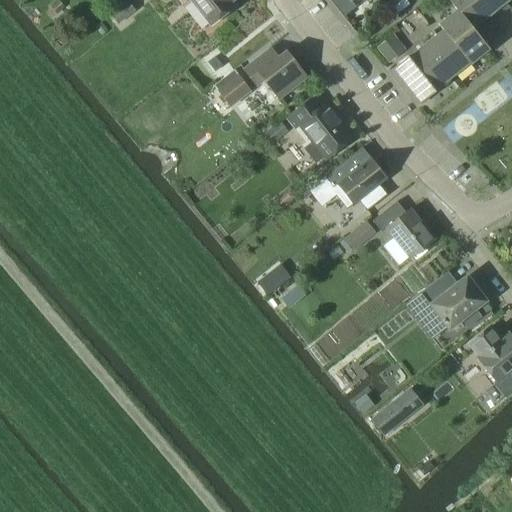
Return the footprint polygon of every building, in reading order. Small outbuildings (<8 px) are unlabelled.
[(118,25),(136,11),(126,0),(109,14),(118,25)] [(233,6),(229,1),(230,0),(193,0),(212,23),(233,6)] [(372,0),(329,0),(343,17),(356,7),(351,1),(352,0),(366,0),(369,3),(372,0)] [(388,71),(416,107),(469,63),(470,64),(490,49),(473,28),(509,0),(448,0),(457,9),(438,24),(443,30),(388,71)] [(286,51),(278,58),(270,47),(242,70),(257,88),(265,81),(279,98),(306,77),(286,51)] [(251,92),(234,70),(213,86),(230,108),(251,92)] [(315,165),(324,157),(326,159),(354,137),(326,102),(318,108),(310,98),(286,117),(295,128),(299,125),(312,142),(303,149),(315,165)] [(271,145),(288,132),(279,121),(262,134),(271,145)] [(251,145),(239,154),(244,160),(256,151),(251,145)] [(348,161),(310,190),(322,206),(338,194),(348,207),(363,196),(372,207),(388,195),(379,183),(386,177),(371,158),(355,171),(348,161)] [(410,209),(405,213),(396,202),(372,221),(382,233),(387,229),(410,258),(434,239),(410,209)] [(352,252),(375,233),(366,222),(343,240),(352,252)] [(324,241),(312,251),(317,257),(329,248),(324,241)] [(290,277),(280,264),(257,282),(267,295),(290,277)] [(466,278),(453,288),(443,275),(406,303),(416,317),(433,304),(450,326),(460,318),(467,327),(481,317),(474,307),(483,300),(466,278)] [(294,289),(281,299),(288,308),(301,298),(294,289)] [(490,326),(469,343),(480,356),(478,358),(497,382),(506,394),(511,389),(511,376),(509,372),(511,369),(511,336),(511,337),(509,333),(501,339),(490,326)] [(366,395),(355,404),(363,414),(374,405),(366,395)] [(390,405),(371,420),(384,437),(404,421),(390,405)]
